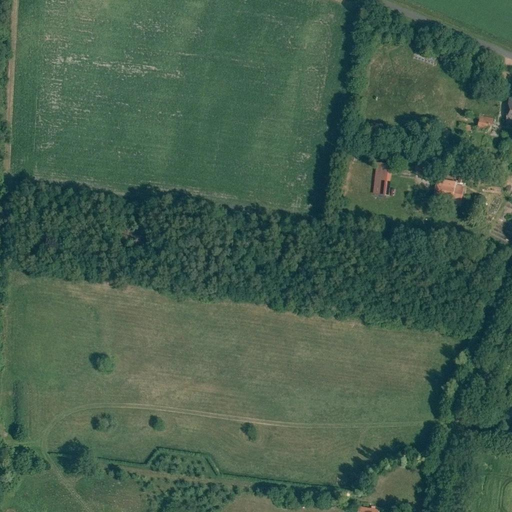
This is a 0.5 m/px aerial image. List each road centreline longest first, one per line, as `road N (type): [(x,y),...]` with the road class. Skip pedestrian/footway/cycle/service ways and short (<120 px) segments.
road 1 (unclassified): [(511,324),(476,416),(456,511)]
road 2 (unclassified): [(372,0),(511,57)]
